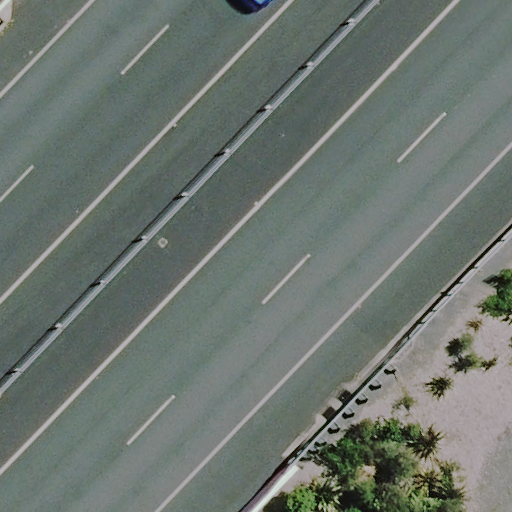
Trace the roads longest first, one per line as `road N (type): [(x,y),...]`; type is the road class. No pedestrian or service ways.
road 1 (motorway): [(511,94),(118,511)]
road 2 (motorway): [(0,178),(172,0)]
